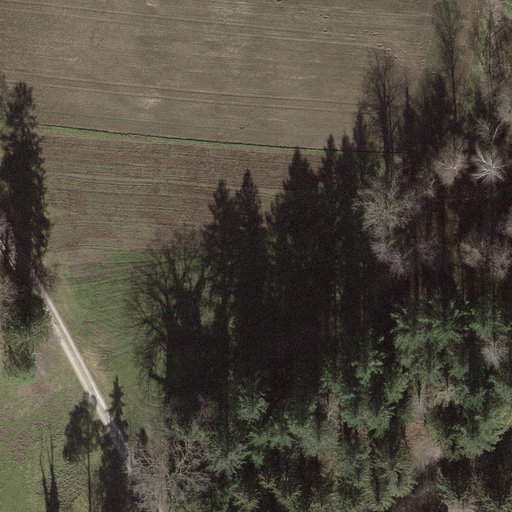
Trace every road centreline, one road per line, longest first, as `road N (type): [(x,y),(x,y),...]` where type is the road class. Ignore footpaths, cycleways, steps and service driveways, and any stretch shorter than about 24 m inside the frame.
road 1 (track): [(0,222),(157,511)]
road 2 (track): [(511,414),(426,456),(355,511)]
